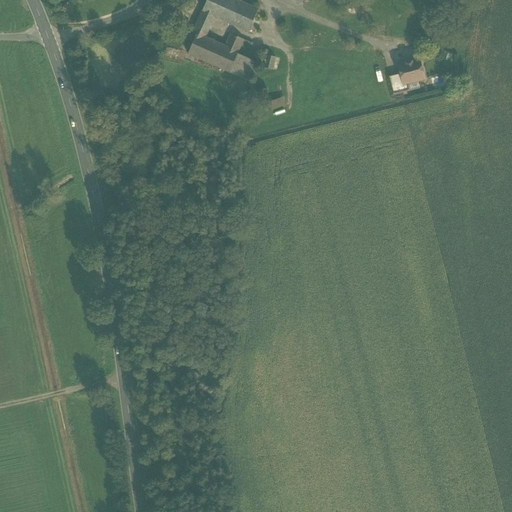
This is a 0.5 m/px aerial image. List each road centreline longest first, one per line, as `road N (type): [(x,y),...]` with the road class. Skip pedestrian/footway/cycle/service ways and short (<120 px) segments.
road 1 (secondary): [(141,511),(90,177),(47,37)]
road 2 (track): [(124,380),(0,406)]
